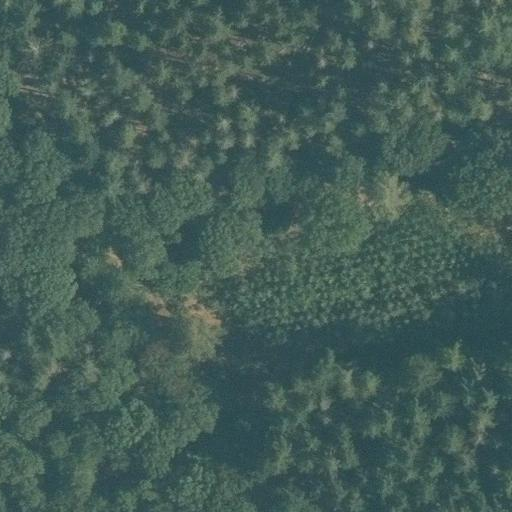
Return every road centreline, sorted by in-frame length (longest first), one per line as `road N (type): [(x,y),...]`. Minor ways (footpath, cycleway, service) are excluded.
road 1 (track): [(0,50),(256,511)]
road 2 (track): [(511,125),(489,130),(452,171),(107,244)]
